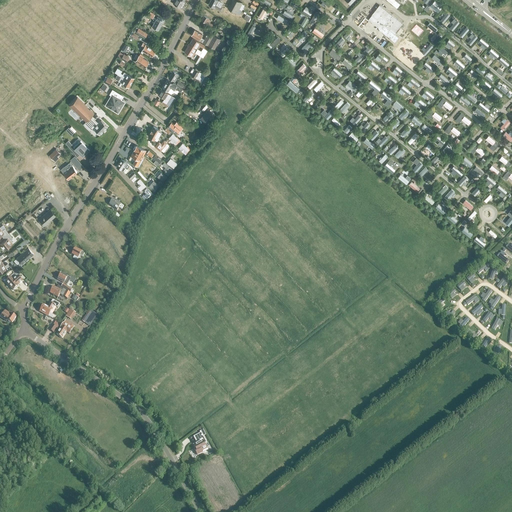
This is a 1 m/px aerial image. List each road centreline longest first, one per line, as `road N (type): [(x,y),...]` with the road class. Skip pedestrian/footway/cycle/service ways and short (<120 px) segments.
road 1 (residential): [(23,310),(196,0)]
road 2 (unclassified): [(200,511),(144,416),(73,364)]
road 3 (track): [(70,220),(35,160),(0,124)]
